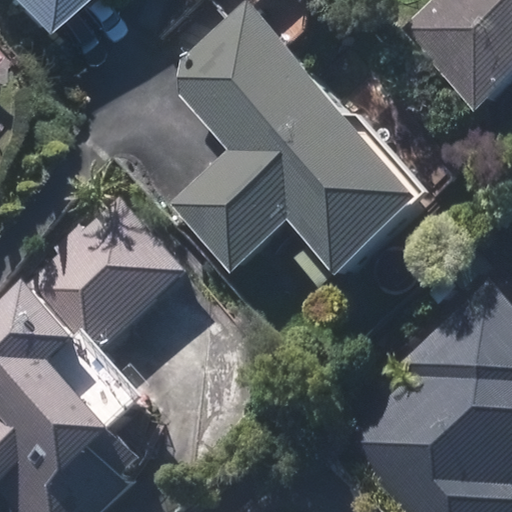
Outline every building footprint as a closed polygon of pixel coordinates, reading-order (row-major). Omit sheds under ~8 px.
[(4,0),(41,41),(88,0),(4,0)] [(511,0),(453,0),(419,33),(502,120),(511,110),(511,0)] [(309,225),(360,282),(445,206),(264,4),(198,63),(198,100),(245,153),(185,207),(249,279),(309,225)] [(13,494),(29,511),(125,511),(149,491),(121,460),(146,438),(86,368),(110,346),(117,353),(204,278),(136,200),(96,235),(91,229),(64,252),(70,258),(38,284),(48,294),(0,335),(0,387),(1,388),(0,389),(0,410),(18,432),(0,447),(0,488),(8,498),(13,494)] [(352,446),(412,511),(511,511),(511,287),(509,285),(416,369),(425,379),(352,446)]
